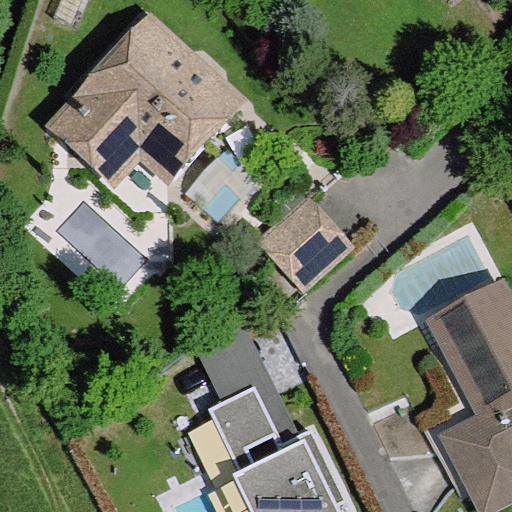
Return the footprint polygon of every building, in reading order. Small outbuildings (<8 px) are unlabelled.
[(171,188),(242,111),(152,28),(54,134),(115,191),(142,162),(171,188)] [(197,193),(227,219),(264,175),(234,150),(197,193)] [(316,192),(263,239),(311,292),(364,245),(316,192)] [(511,511),(511,289),(511,290),(437,329),(488,425),(445,447),(479,511),(511,511)] [(295,511),(347,480),(280,370),(205,416),(263,511),(295,511)]
